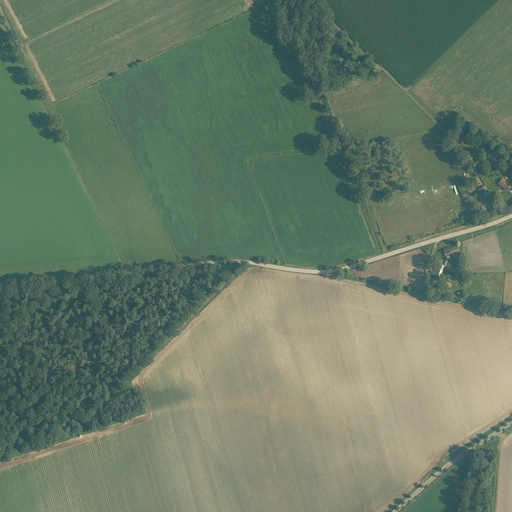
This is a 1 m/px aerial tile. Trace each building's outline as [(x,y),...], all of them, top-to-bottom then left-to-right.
[(499,184),(507,191),(511,186),(503,179),(499,184)] [(461,181),(458,183),(464,196),(468,195),(461,181)] [(487,204),(491,213),(498,209),(488,190),(486,186),(478,190),(485,203),(484,204),(485,206),(487,204)] [(460,256),(457,245),(444,249),(445,254),(446,256),(452,254),(453,258),(460,256)] [(431,274),(434,275),(439,277),(441,277),(444,266),(443,265),(438,264),(436,271),(433,270),(431,274)]
